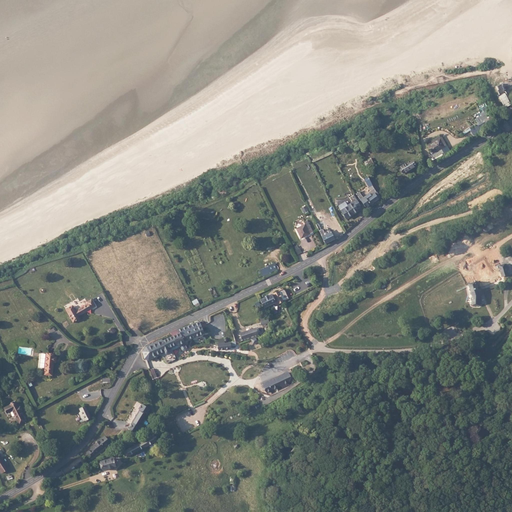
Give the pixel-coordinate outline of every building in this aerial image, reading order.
[(495,87),(502,102),(510,99),(502,84),(495,87)] [(478,134),(481,139),(488,136),(485,131),(478,134)] [(431,145),(435,152),(446,148),(442,139),(431,145)] [(403,165),(406,171),(413,167),(410,162),(403,165)] [(368,167),(374,180),(379,178),(375,170),(378,168),(376,164),(368,167)] [(372,182),(368,175),(363,178),(366,185),(372,182)] [(369,203),(380,197),(372,182),(366,185),(371,194),(366,197),(369,203)] [(349,219),(360,209),(356,203),(353,205),(351,201),(341,210),(349,219)] [(302,227),(306,236),(313,233),(309,224),(302,227)] [(316,226),(323,242),(333,238),(329,231),(324,233),(321,225),(316,226)] [(301,239),(306,236),(302,227),(297,229),(301,239)] [(504,274),(500,264),(494,267),(497,277),(504,274)] [(471,280),(463,284),(468,296),(467,304),(475,304),(475,292),(477,292),(475,287),(473,288),(472,286),(474,286),(471,280)] [(276,291),(282,303),(295,297),(291,289),(286,286),(276,291)] [(272,295),(261,301),(264,307),(275,302),(272,295)] [(72,320),(79,317),(78,314),(88,309),(91,308),(95,306),(92,298),(87,300),(88,302),(75,309),(72,303),(66,307),(72,320)] [(203,332),(200,322),(176,332),(177,334),(179,340),(203,332)] [(239,332),(241,338),(257,334),(255,328),(239,332)] [(180,342),(179,340),(177,334),(145,347),(148,355),(161,351),(160,349),(180,342)] [(45,349),(38,349),(36,364),(36,370),(43,370),(44,357),(47,357),(47,352),(45,352),(45,349)] [(255,384),(259,390),(283,378),(279,372),(255,384)] [(69,408),(75,420),(82,417),(74,401),(67,404),(69,408)] [(129,426),(138,431),(141,426),(139,425),(151,408),(143,402),(142,404),(140,406),(140,407),(141,408),(129,426)] [(3,409),(2,407),(0,407),(0,408),(3,413),(8,411),(15,425),(22,421),(16,410),(17,410),(15,406),(14,408),(12,404),(3,409)] [(72,421),(75,420),(69,408),(66,410),(72,421)] [(123,450),(126,456),(157,439),(153,433),(123,450)] [(88,452),(92,459),(114,442),(109,436),(88,452)] [(152,448),(154,453),(166,448),(164,443),(152,448)] [(0,473),(2,477),(9,473),(0,458),(0,473)] [(103,463),(104,470),(117,465),(114,459),(103,463)]
